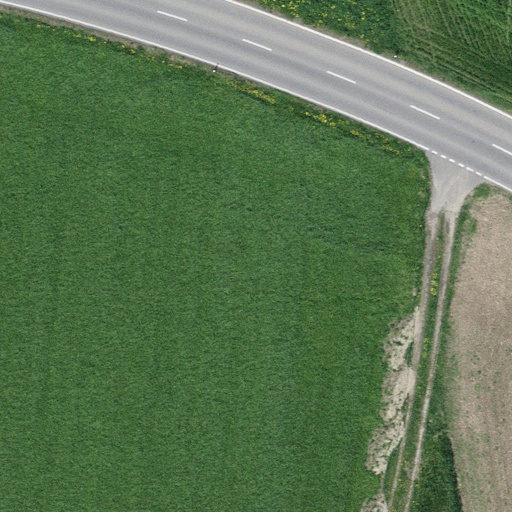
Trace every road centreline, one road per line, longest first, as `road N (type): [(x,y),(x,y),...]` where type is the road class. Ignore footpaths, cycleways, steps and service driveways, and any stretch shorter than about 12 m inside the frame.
road 1 (tertiary): [(119,0),(354,78),(511,154)]
road 2 (track): [(398,511),(440,229),(471,132)]
